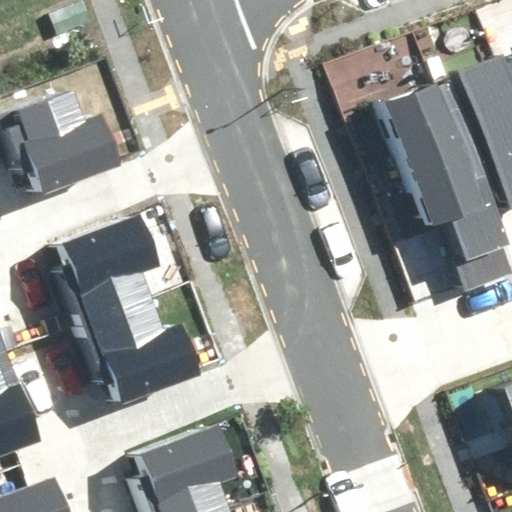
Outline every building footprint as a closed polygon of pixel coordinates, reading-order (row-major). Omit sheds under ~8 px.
[(448,62),(494,199),(511,192),(511,97),(495,47),(448,62)] [(431,213),(454,281),(503,265),(439,71),(371,93),(413,219),(431,213)] [(32,183),(106,157),(87,104),(77,107),(68,81),(4,104),(32,183)] [(134,258),(115,205),(42,231),(70,310),(134,287),(125,261),(134,258)] [(99,389),(173,363),(154,310),(144,313),(134,287),(70,310),(99,389)] [(0,438),(27,429),(0,355),(0,438)] [(511,439),(511,371),(489,380),(510,440),(511,439)] [(217,469),(198,416),(125,443),(149,511),(178,511),(217,498),(208,473),(217,469)] [(54,511),(37,464),(0,477),(0,511),(54,511)] [(222,511),(217,498),(178,511),(222,511)]
